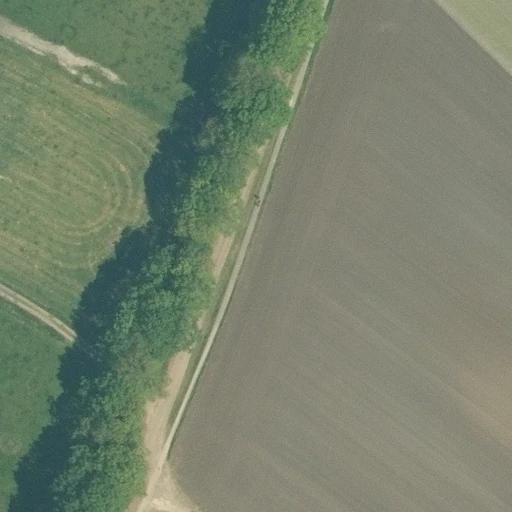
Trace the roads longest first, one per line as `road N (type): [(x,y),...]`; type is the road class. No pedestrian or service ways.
road 1 (track): [(132,484),(312,0)]
road 2 (track): [(155,421),(69,334),(0,292)]
